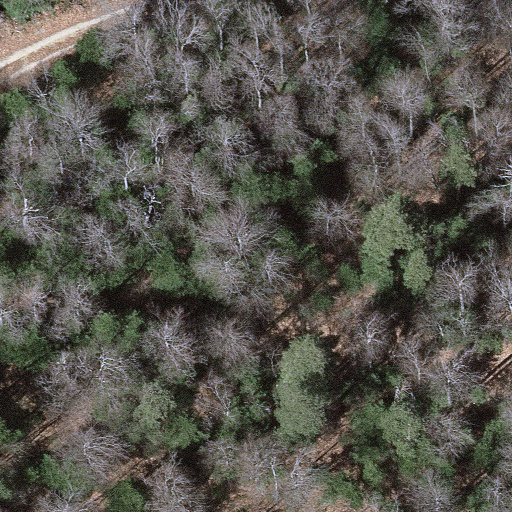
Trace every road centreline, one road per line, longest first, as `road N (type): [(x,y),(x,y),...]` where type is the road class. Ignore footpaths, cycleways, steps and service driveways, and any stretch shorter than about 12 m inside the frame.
road 1 (track): [(0,314),(174,316),(511,365)]
road 2 (track): [(0,369),(20,391),(274,511)]
road 3 (track): [(0,66),(32,45),(152,0)]
